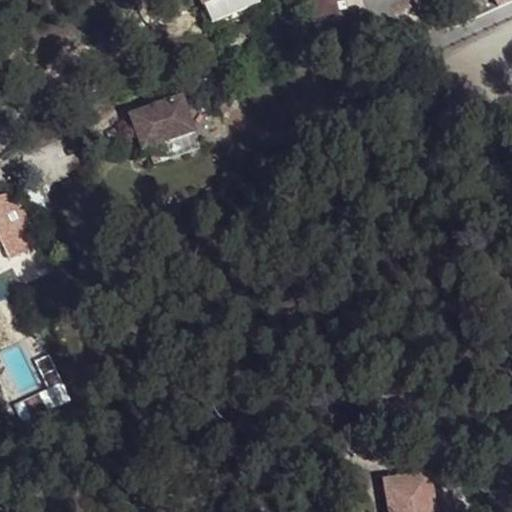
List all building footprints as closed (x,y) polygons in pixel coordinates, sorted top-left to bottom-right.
[(213,0),(201,5),(211,27),(260,5),(257,0),(213,0)] [(85,80),(90,95),(110,89),(106,74),(85,80)] [(134,121),(149,156),(200,136),(186,101),(134,121)] [(13,207),(22,225),(30,221),(21,203),(13,206),(13,207)] [(3,213),(10,229),(17,226),(18,227),(22,225),(13,207),(2,212),(3,213)] [(0,232),(10,229),(3,213),(0,214),(0,232)] [(0,357),(6,374),(19,369),(10,345),(0,348),(0,357)] [(0,465),(0,488),(3,492),(13,485),(0,465)] [(357,483),(363,511),(408,511),(400,473),(357,483)]
